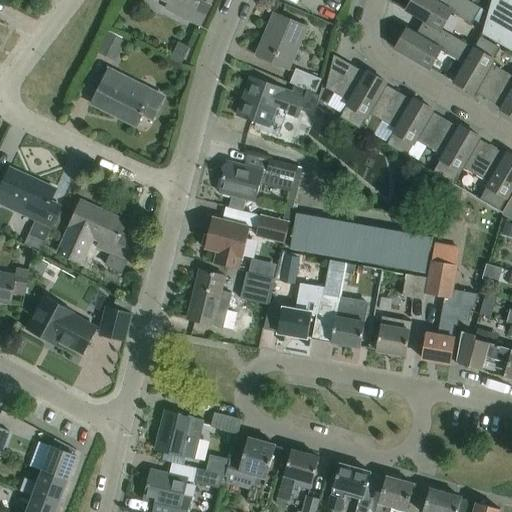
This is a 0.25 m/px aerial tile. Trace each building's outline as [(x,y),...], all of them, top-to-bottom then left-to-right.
[(210,6),(199,0),(164,0),(168,2),(165,8),(200,26),(210,6)] [(481,7),(467,0),(411,0),(405,10),(427,22),(441,29),(450,12),(471,24),(474,20),(481,7)] [(511,0),(491,0),(488,12),(484,25),(482,34),(511,50),(511,0)] [(481,7),(474,20),(484,25),(488,12),(481,7)] [(306,27),(298,23),(279,15),(270,37),(264,34),(255,55),(288,70),(306,27)] [(470,46),(441,29),(427,22),(419,36),(406,28),(395,48),(429,68),(440,50),(461,62),(470,46)] [(106,32),(97,52),(117,61),(126,42),(106,32)] [(511,88),(511,75),(491,63),(500,48),(480,36),(453,82),(473,94),(474,92),(491,101),(502,83),(511,88)] [(179,66),(189,47),(179,42),(169,61),(179,66)] [(365,73),(336,56),(333,54),(325,88),(349,101),(340,117),(360,128),(369,112),(370,113),(376,104),(374,103),(386,82),(366,71),(365,73)] [(321,79),(296,68),(290,83),(315,93),(321,79)] [(163,97),(108,69),(91,103),(136,126),(141,114),(152,119),(163,97)] [(304,97),(250,77),(237,115),(256,122),(254,127),(278,136),(287,113),(297,117),(304,97)] [(511,88),(500,109),(511,116),(511,88)] [(416,140),(430,116),(430,115),(433,109),(413,98),(412,100),(395,90),(385,109),(376,104),(370,113),(396,128),(386,144),(406,155),(415,140),(416,140)] [(476,142),(480,136),(460,125),(459,127),(442,117),(440,121),(430,116),(416,140),(442,155),(433,171),(453,183),(462,167),(476,142)] [(476,142),(462,167),(489,182),(480,198),(500,209),(511,188),(511,155),(506,152),(505,154),(489,145),(487,148),(476,142)] [(303,167),(297,166),(270,159),(267,172),(293,178),(283,219),(290,221),(303,167)] [(255,201),(258,189),(263,170),(226,161),(218,192),(231,195),(228,207),(242,211),(245,198),(255,201)] [(23,245),(39,252),(55,217),(60,206),(50,201),(55,189),(10,168),(0,189),(0,202),(35,219),(23,245)] [(460,192),(448,190),(444,213),(456,215),(460,192)] [(81,201),(72,219),(69,226),(69,227),(57,252),(80,263),(92,237),(99,240),(96,247),(111,253),(105,265),(121,272),(136,241),(120,233),(126,222),(81,201)] [(290,221),(283,219),(261,214),(256,235),(284,243),(290,221)] [(212,217),(208,235),(204,235),(202,245),(205,246),(204,248),(217,251),(214,263),(238,269),(241,257),(242,258),(250,227),(232,222),(212,217)] [(431,240),(388,233),(297,217),(291,249),(425,272),(431,240)] [(300,255),(283,251),(277,277),(276,280),(296,284),(300,255)] [(330,341),(360,347),(368,303),(340,298),(346,264),(330,261),(325,288),(323,301),(318,300),(315,316),(316,316),(312,337),(311,337),(330,341)] [(431,261),(425,295),(444,299),(450,300),(452,288),(454,279),(456,266),(431,261)] [(0,301),(10,303),(12,293),(24,295),(28,271),(16,269),(15,276),(0,273),(0,301)] [(225,276),(219,274),(199,269),(195,286),(198,287),(190,320),(222,328),(224,323),(233,326),(236,314),(227,311),(231,293),(221,290),(225,276)] [(277,277),(276,276),(275,278),(246,271),(240,299),(242,299),(240,306),(266,313),(268,305),(275,280),(276,280),(277,277)] [(427,278),(405,274),(401,296),(423,300),(427,278)] [(311,315),(315,316),(318,300),(323,301),(325,288),(300,283),(295,310),(282,307),(277,332),(307,337),(311,315)] [(474,307),(478,293),(462,290),(459,306),(443,303),(437,335),(425,333),(421,357),(450,363),(458,318),(469,320),(471,308),(471,307),(474,307)] [(48,336),(56,341),(57,339),(84,353),(97,329),(71,314),(72,311),(46,296),(28,330),(46,340),(48,336)] [(107,307),(100,335),(123,341),(130,313),(132,305),(118,297),(112,308),(107,307)] [(382,316),(380,325),(376,349),(405,355),(409,335),(411,321),(382,316)] [(476,335),(475,339),(485,341),(488,331),(478,328),(476,335)] [(511,349),(485,341),(475,339),(476,335),(461,332),(455,363),(511,378),(511,349)] [(194,459),(199,439),(204,420),(165,410),(155,449),(194,459)] [(238,434),(241,420),(214,413),(211,427),(238,434)] [(280,460),(281,460),(284,448),(275,445),(248,437),(247,439),(236,436),(227,467),(254,475),(247,501),(259,505),(274,453),(281,455),(280,460)] [(41,471),(67,480),(76,456),(51,446),(44,464),(41,471)] [(284,448),(281,460),(287,462),(276,503),(286,505),(287,501),(289,501),(294,485),(309,490),(319,457),(291,449),(291,450),(284,448)] [(339,463),(336,474),(332,473),(329,483),(333,484),(327,508),(340,511),(344,497),(361,501),(370,472),(339,463)] [(188,478),(170,474),(150,469),(143,500),(154,503),(151,511),(186,511),(190,497),(183,495),(188,478)] [(222,476),(197,469),(194,483),(219,489),(222,476)] [(57,505),(67,480),(41,471),(37,482),(25,478),(20,490),(32,495),(57,505)] [(377,474),(372,494),(369,505),(376,507),(374,511),(389,511),(391,507),(406,511),(414,484),(385,476),(385,477),(377,474)] [(429,489),(424,508),(422,511),(464,511),(468,502),(460,500),(461,498),(429,489)] [(54,511),(57,505),(32,495),(25,511),(54,511)] [(316,511),(319,500),(306,497),(302,511),(316,511)] [(473,511),(498,511),(499,509),(476,502),(473,511)]
